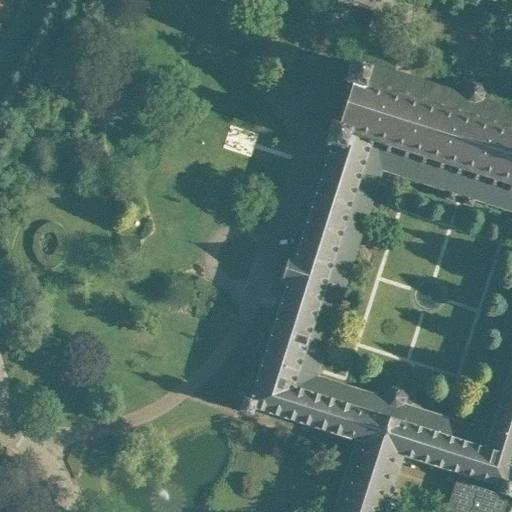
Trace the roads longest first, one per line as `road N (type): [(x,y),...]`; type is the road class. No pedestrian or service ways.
road 1 (unclassified): [(243,287),(241,324),(183,389),(126,420),(35,441)]
road 2 (unclassified): [(265,238),(278,225),(350,0)]
road 3 (unclassified): [(243,287),(224,283),(210,268),(213,239),(238,224),(265,238)]
